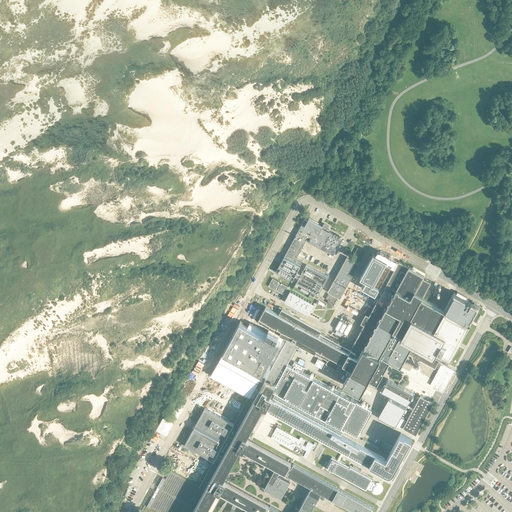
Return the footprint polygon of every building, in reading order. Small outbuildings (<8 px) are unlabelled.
[(306,240),(310,242),(334,255),(342,239),(329,232),(330,230),(328,229),(329,226),(324,223),(323,226),(309,219),(308,220),(305,219),(295,238),(294,240),(282,261),(281,264),(276,272),(292,280),(295,276),(299,278),(297,283),(312,291),(310,295),(314,297),(316,293),(319,295),(325,283),(326,280),(327,281),(329,277),(307,265),(301,275),(297,272),(303,261),(297,258),(304,245),(303,245),(305,242),(305,243),(306,240)] [(343,253),(348,256),(349,256),(352,251),(349,249),(352,244),(354,246),(356,243),(351,240),(343,253)] [(374,253),(361,277),(366,280),(363,287),(373,292),(376,294),(380,296),(399,261),(381,251),(380,251),(380,250),(379,250),(379,251),(378,251),(377,251),(377,252),(376,254),(374,253)] [(340,298),(360,264),(347,257),(328,292),(340,298)] [(206,511),(217,491),(255,511),(311,511),(319,498),(321,498),(322,500),(323,500),(324,500),(324,499),(325,498),(325,497),(323,496),(322,494),(323,493),(357,511),(371,511),(374,507),(338,488),(294,463),(291,467),(290,466),(292,462),(256,443),(252,441),(250,440),(249,439),(247,438),(248,436),(251,431),(260,414),(263,409),(264,406),(269,409),(388,474),(390,475),(393,475),(395,473),(397,471),(400,464),(413,441),(400,433),(387,457),(386,459),(341,434),(342,432),(343,430),(344,430),(356,436),(372,410),(346,396),(302,372),(305,367),(294,361),(292,366),(288,364),(290,359),(299,343),(327,359),(329,360),(326,364),(337,370),(338,368),(340,364),(341,362),(352,368),(351,370),(349,368),(347,372),(349,373),(344,383),(361,393),(362,391),(364,388),(367,382),(376,387),(378,384),(377,384),(389,362),(392,364),(401,368),(408,354),(412,356),(415,363),(421,361),(435,369),(441,359),(448,363),(449,360),(459,342),(470,323),(471,320),(472,321),(472,320),(471,320),(479,306),(472,302),(472,301),(471,302),(469,300),(464,298),(464,297),(464,298),(460,295),(459,295),(454,292),(445,309),(435,304),(430,301),(428,300),(430,295),(433,291),(428,288),(430,283),(431,281),(432,281),(431,280),(430,281),(424,278),(425,277),(424,277),(425,275),(424,274),(405,264),(399,261),(380,296),(374,307),(373,308),(370,307),(368,310),(366,314),(361,323),(364,325),(362,329),(356,339),(357,340),(355,343),(355,342),(353,346),(349,352),(345,350),(327,340),(326,340),(323,338),(326,333),(304,321),(302,320),(300,319),(282,309),(279,314),(266,307),(258,321),(267,326),(270,328),(288,337),(277,357),(276,356),(275,357),(274,357),(272,360),(268,368),(251,398),(251,399),(248,398),(234,424),(205,408),(196,424),(194,429),(193,429),(185,445),(190,448),(191,448),(214,461),(185,511),(206,511)] [(273,278),(272,279),(269,286),(276,290),(276,289),(278,290),(277,291),(284,295),(289,287),(282,283),(281,284),(279,283),(280,282),(273,278)] [(314,304),(290,291),(284,301),(308,314),(314,304)] [(241,320),(211,375),(251,397),(274,355),(277,356),(288,337),(270,328),(268,332),(250,322),(249,325),(241,320)] [(315,364),(321,368),(324,362),(318,358),(315,364)] [(455,371),(442,364),(430,385),(440,390),(444,392),(455,371)] [(378,417),(396,427),(413,396),(414,393),(398,384),(399,383),(399,382),(398,384),(388,379),(387,381),(387,382),(382,391),(390,395),(378,417)] [(403,428),(414,434),(416,435),(434,403),(428,400),(428,401),(424,398),(421,396),(420,396),(403,428)] [(254,432),(263,416),(261,415),(252,430),(254,432)] [(270,438),(306,458),(314,444),(313,444),(296,435),(295,437),(292,435),(289,433),(280,428),(277,427),(276,426),(276,427),(270,438)] [(379,447),(363,439),(362,441),(378,449),(379,447)] [(338,460),(332,456),(328,462),(325,468),(330,471),(331,472),(366,491),(367,489),(370,490),(371,492),(373,494),(376,495),(380,494),(382,492),(383,488),(382,484),(379,482),(376,482),(375,482),(373,482),(374,480),(349,466),(338,460)]
